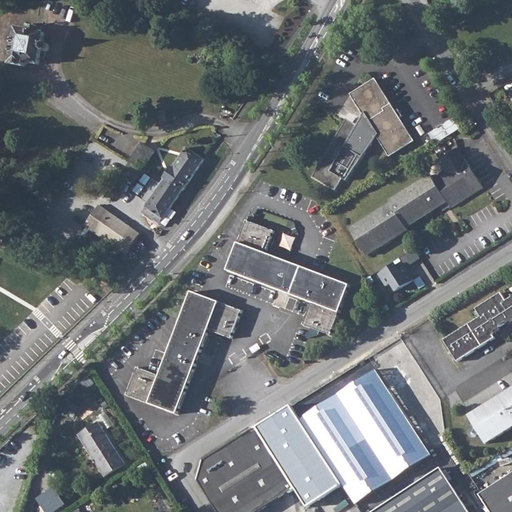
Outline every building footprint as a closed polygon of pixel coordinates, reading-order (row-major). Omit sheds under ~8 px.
[(17,26),(9,64),(23,67),(29,62),(39,65),(42,50),(47,51),(49,51),(51,49),(51,47),(51,45),(49,44),(44,42),(45,32),(17,26)] [(413,141),(375,80),(353,94),(365,114),(357,127),(349,122),(342,133),(340,131),(312,176),(335,190),(343,178),(346,180),(369,143),(370,140),(370,137),(369,135),(368,133),(367,133),(366,132),(374,127),(391,155),(413,141)] [(436,143),(462,128),(456,117),(430,133),(436,143)] [(155,151),(144,143),(123,171),(135,179),(155,151)] [(158,216),(163,220),(205,159),(188,147),(174,167),(172,166),(165,176),(166,177),(143,211),(155,219),(158,216)] [(482,186),(458,148),(438,160),(446,172),(434,180),(431,174),(389,200),(391,202),(350,228),(367,255),(407,229),(406,227),(440,205),(443,210),(450,205),(451,207),(482,186)] [(100,205),(85,225),(126,254),(141,233),(100,205)] [(245,220),(226,271),(311,303),(303,326),(331,336),(349,286),(265,254),(273,231),(245,220)] [(0,318),(12,281),(37,290),(42,275),(0,260),(0,318)] [(394,263),(378,273),(386,286),(390,283),(396,292),(414,280),(404,266),(398,270),(394,263)] [(136,368),(126,396),(177,414),(208,331),(230,339),(241,311),(190,292),(159,377),(136,368)] [(479,317),(442,340),(456,362),(493,338),(491,335),(497,331),(499,326),(504,323),(509,324),(511,322),(511,296),(511,295),(509,296),(510,298),(504,301),(499,293),(474,309),(479,317)] [(374,300),(369,303),(373,309),(378,306),(374,300)] [(430,455),(374,370),(298,419),(341,484),(354,504),(430,455)] [(511,391),(471,417),(487,444),(511,429),(511,391)] [(62,399),(58,413),(68,417),(72,403),(62,399)] [(288,405),(254,426),(294,490),(304,506),(341,484),(298,419),(288,405)] [(98,423),(79,435),(106,477),(125,465),(98,423)] [(241,437),(205,460),(198,481),(218,511),(259,511),(294,490),(254,426),(241,437)] [(469,511),(462,499),(460,497),(451,484),(440,467),(408,489),(372,511),(469,511)] [(511,511),(511,474),(483,493),(494,511),(511,511)] [(39,497),(47,511),(57,511),(69,506),(58,487),(39,497)]
